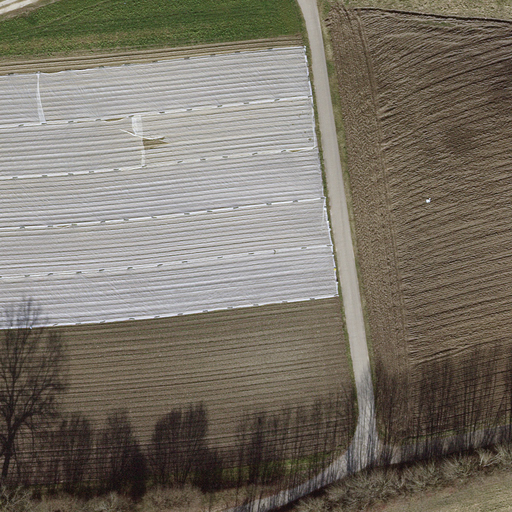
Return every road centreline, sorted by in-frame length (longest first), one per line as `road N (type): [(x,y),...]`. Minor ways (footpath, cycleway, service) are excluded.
road 1 (track): [(368,449),(305,0)]
road 2 (track): [(0,491),(337,473)]
road 3 (track): [(511,433),(400,457),(368,449)]
road 4 (track): [(368,449),(337,473),(243,511)]
